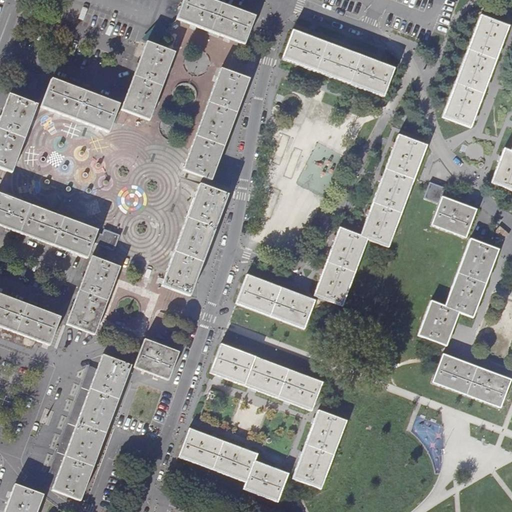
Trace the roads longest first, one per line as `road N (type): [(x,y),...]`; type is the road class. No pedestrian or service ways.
road 1 (residential): [(12,6),(131,52),(117,92),(0,47)]
road 2 (residential): [(144,492),(232,249)]
road 3 (residential): [(0,236),(74,266),(61,311),(0,288)]
road 4 (residential): [(0,444),(23,443),(46,383),(36,367),(0,353)]
